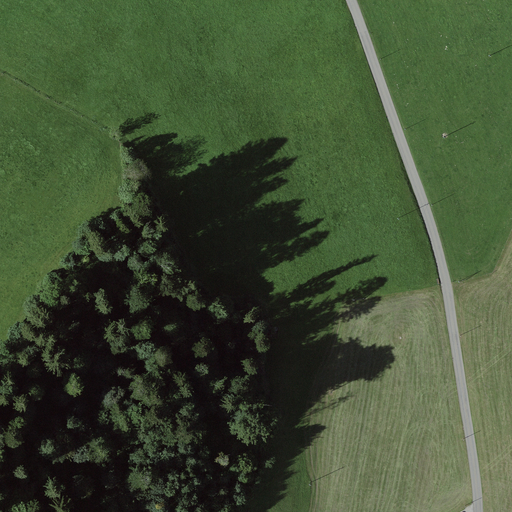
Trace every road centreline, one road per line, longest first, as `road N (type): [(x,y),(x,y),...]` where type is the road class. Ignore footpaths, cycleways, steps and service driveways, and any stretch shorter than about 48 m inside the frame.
road 1 (unclassified): [(478,511),(434,233),(350,0)]
road 2 (track): [(115,397),(55,305),(0,285)]
